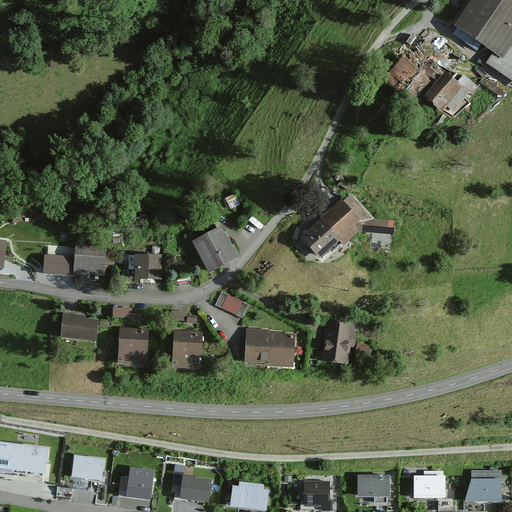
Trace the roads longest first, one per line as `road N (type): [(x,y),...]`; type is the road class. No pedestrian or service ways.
road 1 (residential): [(416,0),(390,23),(355,77),(303,181),(226,278),(192,298),(0,284)]
road 2 (tertiary): [(511,366),(412,394),(303,410),(203,412),(0,394)]
road 3 (unclassified): [(511,446),(237,457),(0,419)]
